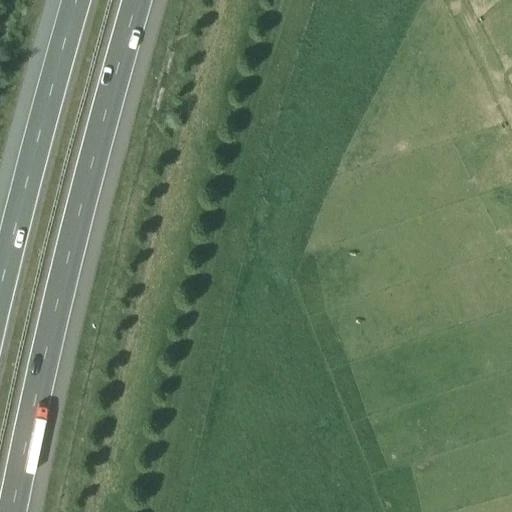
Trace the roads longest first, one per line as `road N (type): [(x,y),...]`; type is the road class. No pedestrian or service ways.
road 1 (motorway): [(13,511),(65,261),(139,0)]
road 2 (motorway): [(79,0),(0,292)]
